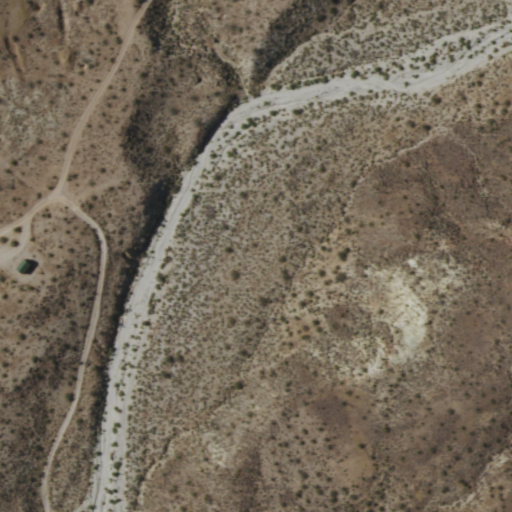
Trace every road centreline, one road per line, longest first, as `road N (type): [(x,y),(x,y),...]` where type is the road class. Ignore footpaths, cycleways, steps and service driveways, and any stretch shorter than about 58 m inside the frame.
road 1 (track): [(54,191),(97,234),(101,261),(69,412),(44,462),(44,511)]
road 2 (track): [(54,191),(85,109),(142,0)]
